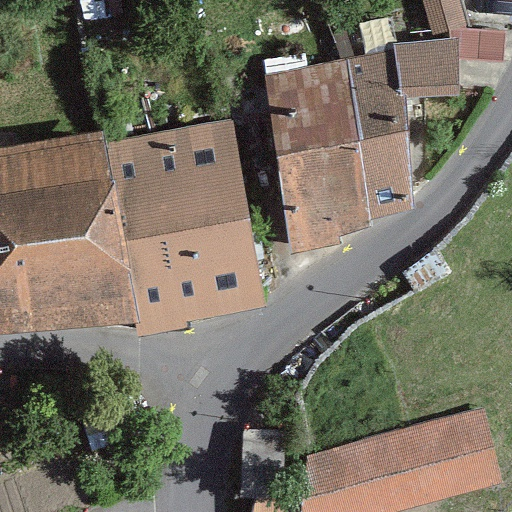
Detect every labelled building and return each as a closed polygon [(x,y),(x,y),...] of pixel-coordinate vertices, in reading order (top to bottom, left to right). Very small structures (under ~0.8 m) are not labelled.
[(468,28),(460,0),(420,0),(430,38),(450,33),(468,28)] [(504,61),(505,33),(468,28),(450,33),(451,39),(459,39),(459,58),(504,61)] [(407,98),(460,96),(459,58),(459,39),(451,39),(393,44),(393,52),(346,60),(371,221),(415,210),(407,98)] [(266,74),(291,255),(341,245),(340,237),(370,228),(371,221),(346,60),(266,74)] [(267,307),(234,119),(106,143),(136,324),(139,337),(187,329),(188,322),(267,307)] [(0,147),(0,334),(136,324),(106,143),(104,131),(0,147)] [(294,498),(297,511),(398,511),(502,484),(484,409),(295,459),(294,498)] [(295,459),(295,431),(242,430),(241,498),(256,498),(294,498),(295,459)] [(297,511),(294,498),(256,498),(252,511),(297,511)]
